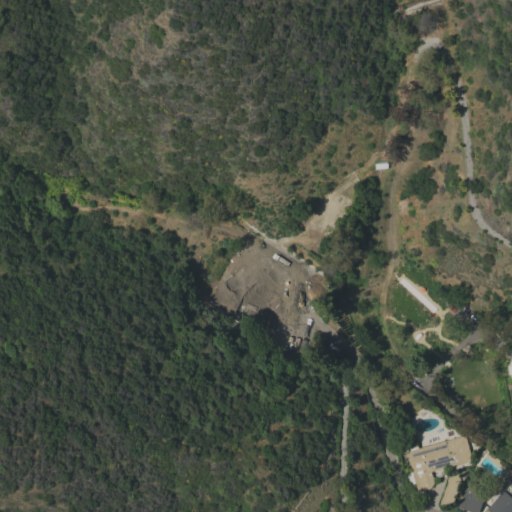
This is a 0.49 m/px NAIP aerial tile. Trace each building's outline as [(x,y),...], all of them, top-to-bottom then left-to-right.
[(338,189),(336,190),(335,187),(333,184),(353,170),(357,176),(338,189)] [(302,230),(297,226),(312,206),(317,210),(302,230)] [(258,241),(279,256),(276,267),(282,271),(281,273),(282,274),(275,286),(278,288),(275,293),(272,291),(264,304),(281,315),(270,331),(237,308),(259,275),(236,260),(245,246),(258,241)] [(216,289),(238,304),(230,316),(208,303),(216,289)] [(310,341),(303,358),(282,350),(284,347),(273,343),(279,329),(310,341)] [(465,435),(472,460),(432,472),(434,483),(431,488),(418,492),(415,484),(406,486),(402,474),(412,471),(406,452),(465,435)] [(466,469),(470,470),(464,484),(461,471),(466,469)] [(439,506),(449,474),(459,472),(461,483),(454,503),(439,506)] [(465,485),(457,508),(469,511),(477,511),(484,491),(465,485)] [(511,511),(489,511),(487,510),(502,491),(511,498),(511,511)]
